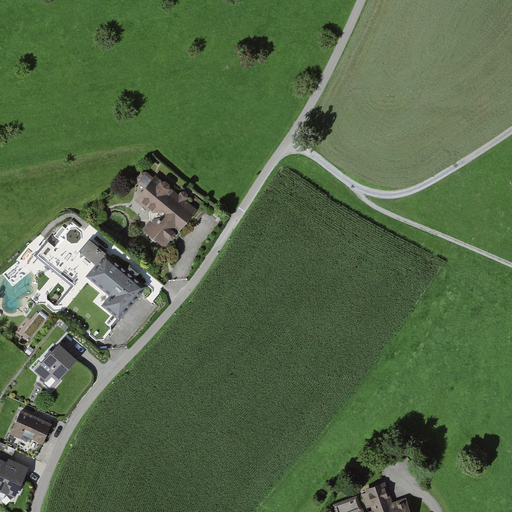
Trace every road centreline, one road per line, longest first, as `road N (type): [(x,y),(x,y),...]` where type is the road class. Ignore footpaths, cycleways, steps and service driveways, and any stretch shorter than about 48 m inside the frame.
road 1 (residential): [(362,0),(288,141),(211,256),(76,416),(36,511)]
road 2 (track): [(511,127),(444,175),(396,193),(361,190),(288,141)]
